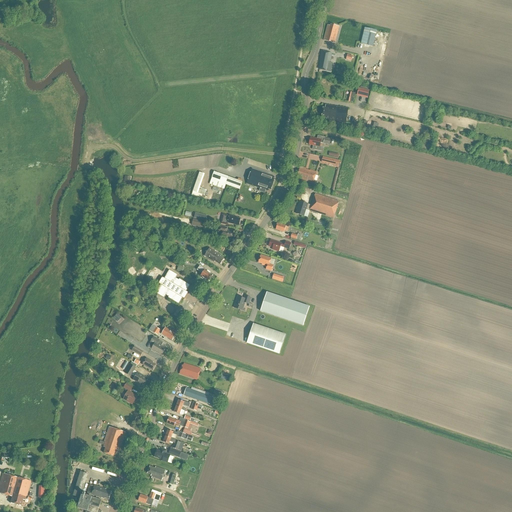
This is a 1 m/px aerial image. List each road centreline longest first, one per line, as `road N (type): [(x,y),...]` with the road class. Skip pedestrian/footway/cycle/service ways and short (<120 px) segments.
road 1 (tertiary): [(119,511),(170,372),(288,182),(325,0)]
road 2 (track): [(282,154),(219,148),(132,160),(112,146),(98,148)]
